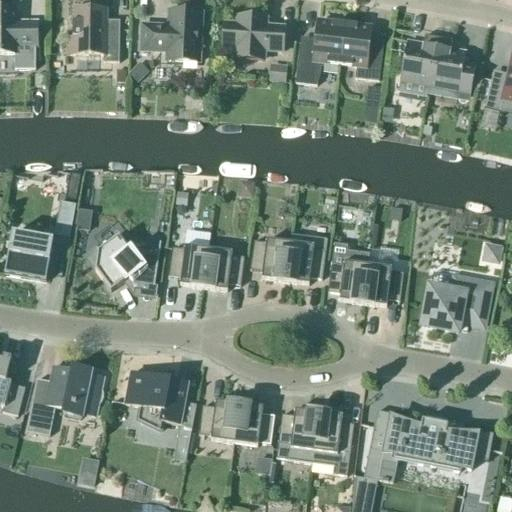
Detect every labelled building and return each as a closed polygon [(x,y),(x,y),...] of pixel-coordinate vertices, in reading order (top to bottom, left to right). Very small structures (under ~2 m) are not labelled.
[(16,27),(16,12),(0,11),(0,57),(14,57),(15,73),(35,73),(35,50),(37,50),(37,24),(24,24),(24,27),(16,27)] [(119,66),(120,24),(105,23),(105,12),(76,11),(75,40),(67,39),(67,58),(103,58),(103,65),(119,66)] [(199,65),(202,16),(169,14),(168,32),(160,31),(161,28),(142,28),(141,53),(167,55),(167,63),(199,65)] [(266,29),(267,23),(237,21),(236,27),(224,26),(223,51),(235,52),(234,60),(264,62),(265,54),(283,55),(284,30),(266,29)] [(339,68),(344,27),(318,24),(316,42),(301,40),(295,86),(317,89),(323,66),(339,68)] [(344,27),(339,68),(357,70),(355,82),(379,85),(384,45),(370,43),(371,30),(344,27)] [(428,97),(438,41),(425,38),(423,48),(408,45),(400,84),(429,90),(427,97),(428,97)] [(438,41),(428,97),(430,91),(471,98),(477,68),(464,65),(465,56),(450,53),(452,43),(438,41)] [(511,63),(509,77),(493,73),(484,111),(500,115),(503,102),(511,104),(511,63)] [(138,86),(149,75),(139,64),(131,73),(131,80),(138,86)] [(286,87),(288,68),(270,66),(269,85),(286,87)] [(35,89),(46,89),(46,76),(35,76),(35,89)] [(367,119),(381,121),(385,93),(371,91),(367,119)] [(70,240),(75,207),(60,205),(54,238),(70,240)] [(88,231),(91,215),(77,213),(74,229),(88,231)] [(46,285),(53,244),(12,236),(5,278),(46,285)] [(290,246),(285,286),(297,287),(309,288),(309,281),(322,283),(326,254),(327,242),(290,237),(289,246),(290,246)] [(158,259),(131,255),(119,239),(87,263),(111,295),(132,279),(135,283),(154,286),(153,288),(155,288),(161,245),(160,245),(158,259)] [(290,246),(289,246),(266,243),(266,246),(253,245),(250,274),(262,275),(261,282),(273,284),(285,286),(290,246)] [(363,308),(368,268),(369,256),(347,253),(348,248),(334,246),(328,296),(340,297),(339,304),(351,306),(363,308)] [(499,269),(503,249),(484,246),(481,265),(499,269)] [(203,292),(208,253),(185,250),(184,253),(172,251),(168,280),(181,282),(180,289),(192,290),(192,291),(203,292)] [(208,253),(203,292),(215,294),(215,293),(227,295),(228,288),(240,289),(244,261),(232,259),(232,256),(208,253)] [(368,268),(363,308),(374,309),(386,310),(387,303),(400,305),(403,276),(391,275),(391,271),(368,268)] [(483,330),(491,289),(454,282),(452,295),(429,291),(422,329),(457,336),(459,325),(483,330)] [(18,419),(25,391),(11,387),(11,385),(6,384),(12,363),(0,359),(0,409),(3,410),(2,415),(18,419)] [(90,377),(91,373),(73,369),(72,374),(54,370),(50,385),(37,382),(30,417),(53,422),(55,411),(64,413),(63,417),(81,421),(82,417),(95,419),(103,380),(90,377)] [(153,381),(131,376),(125,408),(140,411),(138,423),(160,434),(162,425),(180,429),(187,391),(169,388),(170,384),(171,377),(154,378),(153,381)] [(234,447),(239,407),(228,405),(227,406),(216,404),(215,411),(202,409),(198,438),(211,440),(210,443),(234,447)] [(239,407),(234,447),(257,450),(258,446),(270,448),(274,419),(262,418),(263,411),(251,409),(239,407)] [(312,467),(319,415),(307,414),(295,413),(294,420),(282,418),(278,447),(276,463),(312,467)] [(478,464),(487,466),(493,437),(476,434),(476,438),(468,438),(462,438),(457,438),(446,437),(448,428),(440,427),(430,425),(422,423),(420,431),(407,427),(402,426),(392,422),(393,417),(376,414),(369,455),(386,458),(385,465),(396,465),(395,470),(463,483),(464,478),(475,482),(478,464)] [(319,415),(312,467),(334,470),(334,477),(347,479),(354,428),(341,426),(342,419),(330,417),(319,415)] [(373,487),(375,470),(358,468),(356,485),(373,487)]
